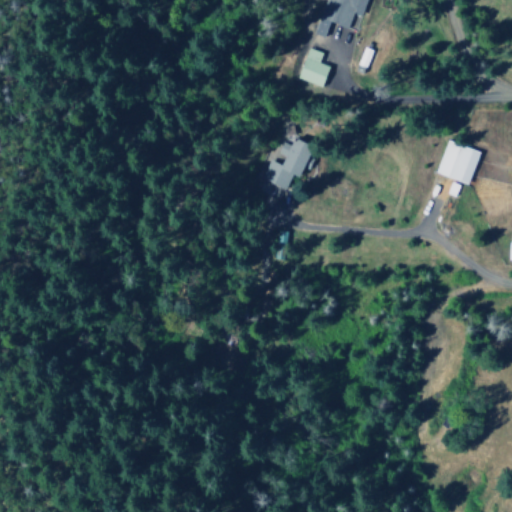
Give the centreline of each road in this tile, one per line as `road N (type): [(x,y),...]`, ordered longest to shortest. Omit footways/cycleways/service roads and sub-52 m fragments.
road 1 (residential): [(276,206),(300,227),(429,239),(477,274),(511,286)]
road 2 (residential): [(317,39),(333,73),(360,97),(511,99)]
road 3 (residential): [(443,0),(473,73),(511,96)]
